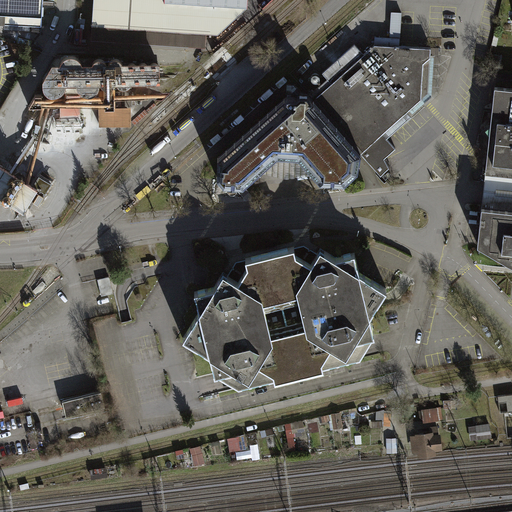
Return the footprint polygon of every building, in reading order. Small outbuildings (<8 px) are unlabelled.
[(45,19),(45,0),(0,0),(0,17),(6,17),(5,27),(44,29),(45,19)] [(216,35),(243,8),(243,0),(90,0),(89,28),(216,35)] [(402,38),(403,13),(393,12),(392,37),(402,38)] [(354,54),(307,96),(361,156),(380,177),(388,170),(383,160),(394,152),(385,142),(422,106),(431,97),(433,50),(372,46),(358,58),(354,54)] [(38,90),(158,88),(159,64),(45,64),(38,90)] [(486,129),(481,173),(484,173),(511,176),(511,89),(491,87),(486,129)] [(358,175),(361,156),(307,96),(301,94),(295,91),(290,93),(215,159),(215,182),(222,190),(232,190),(243,190),(276,160),(297,161),(318,185),(331,186),(345,187),(358,175)] [(97,92),(98,128),(129,128),(129,108),(112,108),(112,92),(97,92)] [(60,124),(82,123),(81,98),(59,99),(60,124)] [(36,151),(41,141),(35,138),(30,148),(36,151)] [(34,168),(34,160),(23,159),(22,167),(34,168)] [(0,200),(21,213),(35,191),(0,168),(0,200)] [(511,176),(484,173),(480,210),(511,213),(511,176)] [(511,268),(511,213),(480,210),(476,209),(472,246),(511,267),(511,268)] [(183,338),(210,355),(214,374),(239,389),(360,359),(375,335),(370,315),(387,289),(360,272),(355,252),(335,256),(321,248),(316,255),(311,263),(296,253),(295,247),(246,259),(247,266),(238,280),(231,276),(223,271),(218,280),(214,287),(195,292),(199,313),(183,338)] [(100,294),(111,292),(107,276),(96,278),(100,294)] [(60,401),(63,415),(103,405),(100,391),(60,401)] [(511,393),(498,395),(499,403),(506,402),(508,412),(511,411),(511,393)] [(437,418),(436,408),(423,410),(424,420),(437,418)] [(331,415),(333,429),(342,427),(341,414),(331,415)] [(489,424),(469,426),(471,440),(491,437),(489,424)] [(417,436),(413,436),(414,450),(421,450),(421,454),(433,453),(433,448),(440,446),(437,426),(430,427),(430,434),(419,435),(417,436)] [(396,438),(387,438),(388,452),(396,452),(396,438)] [(192,448),(196,464),(206,462),(203,446),(192,448)]
